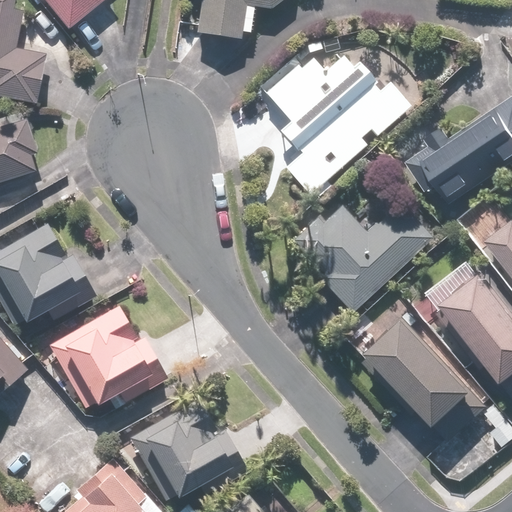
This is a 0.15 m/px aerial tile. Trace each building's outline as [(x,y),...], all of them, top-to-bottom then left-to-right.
[(0,0),(0,100),(36,106),(44,54),(16,50),(22,13),(13,11),(15,0),(0,0)] [(43,0),(69,33),(110,0),(43,0)] [(269,13),(285,0),(204,0),(202,39),(242,41),(243,31),(253,32),(254,12),(269,13)] [(277,131),(298,154),(282,168),(309,198),(410,107),(388,83),(381,89),(359,65),(353,70),(341,57),(325,72),(313,59),(302,69),(296,63),(264,92),(289,121),(277,131)] [(511,90),(448,146),(430,126),(393,158),(450,225),(511,172),(511,90)] [(0,185),(34,172),(29,160),(40,155),(25,117),(0,127),(0,185)] [(365,192),(345,210),(366,232),(385,214),(365,192)] [(400,200),(385,214),(366,232),(345,210),(335,199),(306,226),(313,234),(302,244),(331,274),(321,283),(351,316),(435,237),(400,200)] [(68,257),(49,224),(0,252),(0,305),(15,332),(47,314),(53,325),(88,305),(76,285),(86,279),(72,255),(68,257)] [(511,224),(485,246),(511,280),(511,224)] [(511,383),(511,314),(480,276),(440,308),(506,389),(511,383)] [(139,339),(118,305),(49,347),(89,413),(110,400),(117,411),(168,379),(142,337),(139,339)] [(476,396),(407,322),(399,329),(384,313),(368,328),(383,344),(362,363),(412,417),(419,410),(438,431),(476,396)] [(0,380),(5,377),(12,385),(31,370),(0,334),(0,380)] [(219,432),(201,400),(126,441),(164,510),(245,466),(225,429),(219,432)] [(147,501),(113,460),(74,492),(80,498),(63,511),(146,511),(141,506),(147,501)] [(263,511),(247,493),(224,511),(263,511)]
